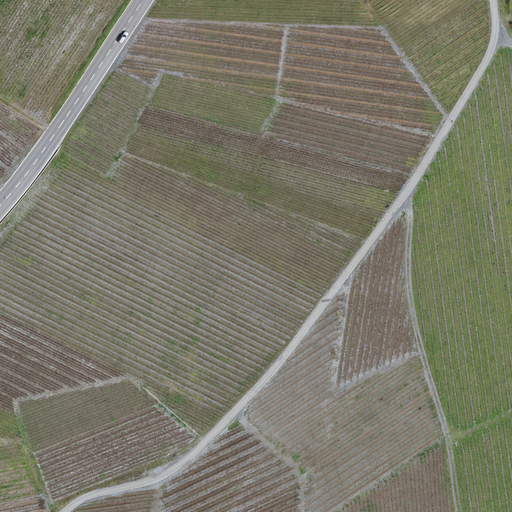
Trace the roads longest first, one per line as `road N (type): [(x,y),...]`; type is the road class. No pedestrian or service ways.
road 1 (track): [(492,0),(494,35),(480,69),(411,183),(284,355),(185,460),(150,479),(82,497),(63,511)]
road 2 (track): [(402,196),(415,325),(458,511)]
road 3 (secondary): [(0,206),(142,0)]
road 4 (track): [(302,511),(293,464),(232,413)]
